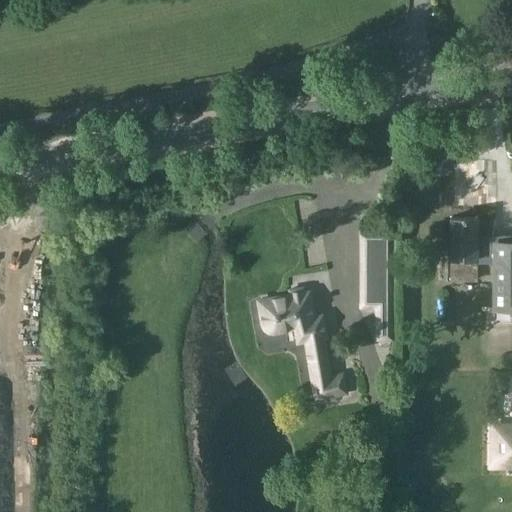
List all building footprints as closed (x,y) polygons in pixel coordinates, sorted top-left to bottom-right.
[(408,167),(435,165),(434,146),(407,148),(408,167)] [(496,244),(476,244),(477,218),(451,218),(450,280),(475,281),(475,263),(496,263),(495,365),(511,365),(511,243),(496,243),(496,244)] [(391,342),(391,231),(358,230),(357,311),(373,311),(373,342),(391,342)] [(304,291),(303,287),(286,290),(287,294),(254,300),(259,325),(261,331),(268,335),(276,335),(292,332),(295,347),(302,345),(312,403),(346,397),(342,373),(331,375),(325,341),(328,341),(323,314),(315,315),(310,290),(304,291)] [(510,393),(510,378),(502,378),(502,393),(510,393)] [(494,451),(494,464),(511,464),(511,426),(494,426),(494,451)]
